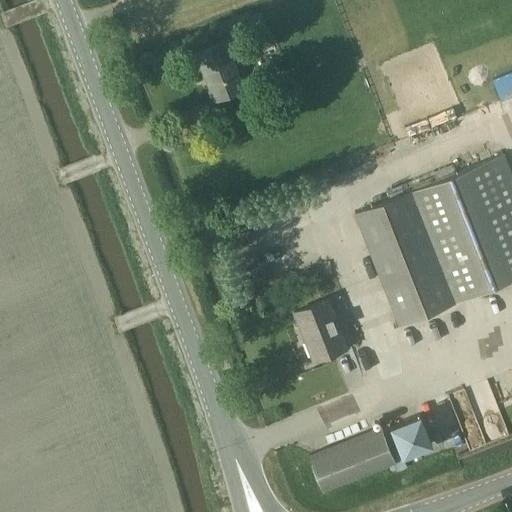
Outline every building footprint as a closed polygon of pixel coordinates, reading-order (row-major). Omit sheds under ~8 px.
[(216,100),(246,88),(226,39),(196,51),(216,100)] [(399,324),(455,302),(511,278),(511,174),(503,153),(355,212),(399,324)] [(276,270),(266,249),(244,260),(254,281),(276,270)] [(314,361),(348,347),(329,297),(294,311),(314,361)] [(226,358),(220,360),(223,368),(229,366),(231,365),(230,364),(228,357),(226,358)] [(402,457),(433,444),(420,413),(390,426),(402,457)] [(323,487),(396,461),(382,426),(310,453),(323,487)]
